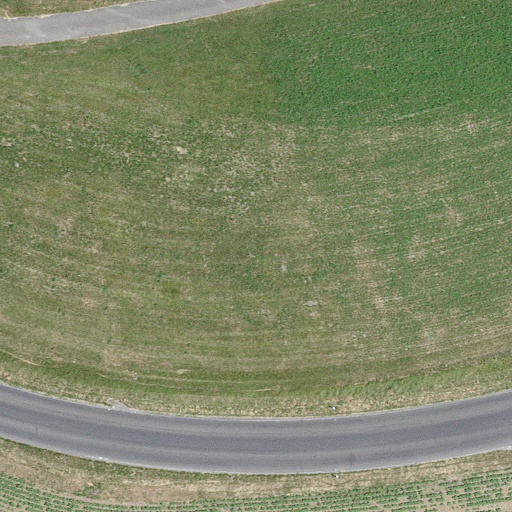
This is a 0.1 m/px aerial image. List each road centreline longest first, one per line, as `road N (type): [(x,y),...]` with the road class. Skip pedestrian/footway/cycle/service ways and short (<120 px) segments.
road 1 (tertiary): [(0,404),(162,439),(314,443),(464,426),(511,408)]
road 2 (track): [(205,0),(0,23)]
